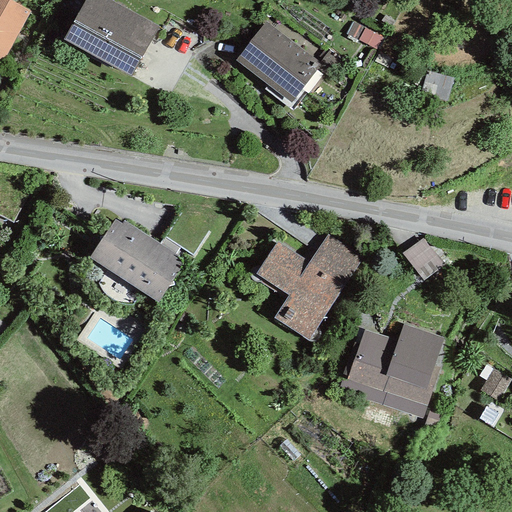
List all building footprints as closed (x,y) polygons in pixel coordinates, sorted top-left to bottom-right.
[(0,0),(0,53),(23,13),(0,0)] [(152,28),(99,0),(80,0),(58,42),(125,77),(152,28)] [(318,69),(262,25),(231,64),(287,107),(318,69)] [(179,264),(112,219),(84,261),(151,305),(179,264)] [(357,261),(324,238),(304,267),(272,246),(252,276),(282,297),(268,319),(301,342),(357,261)] [(439,268),(417,241),(398,257),(419,284),(439,268)] [(437,343),(398,328),(392,346),(360,334),(338,392),(416,421),(434,371),(428,369),(437,343)] [(508,383),(491,373),(478,395),(495,405),(508,383)]
